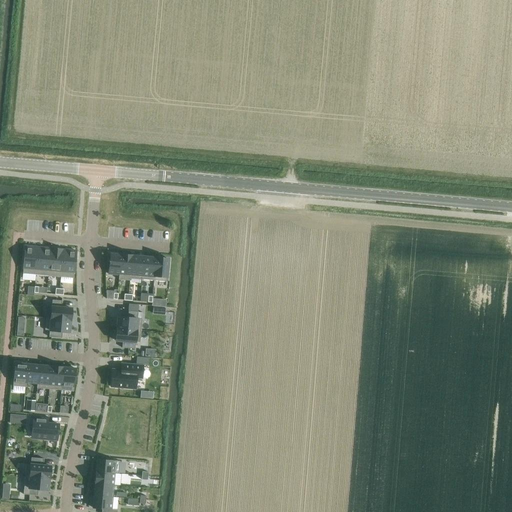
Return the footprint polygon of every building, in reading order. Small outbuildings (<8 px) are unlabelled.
[(25,245),(23,273),(36,274),(38,246),(25,245)] [(38,246),(36,274),(48,276),(51,247),(38,246)] [(51,247),(48,276),(61,277),(64,249),(51,247)] [(64,249),(61,277),(74,278),(77,250),(64,249)] [(110,252),(108,274),(119,275),(121,253),(110,252)] [(119,275),(119,279),(130,280),(130,278),(132,255),(121,253),(119,275)] [(132,255),(130,278),(142,279),(144,256),(132,255)] [(144,256),(142,279),(154,280),(156,257),(155,257),(144,256)] [(156,257),(154,280),(166,281),(166,278),(168,258),(156,257)] [(51,306),(50,318),(71,320),(72,308),(61,307),(62,301),(61,301),(52,300),(52,306),(51,306)] [(117,316),(116,328),(140,330),(141,318),(139,318),(137,318),(138,312),(137,312),(128,311),(128,317),(117,316)] [(46,318),(45,329),(49,330),(50,330),(49,337),(61,338),(62,331),(70,332),(71,320),(50,318),(46,318)] [(115,329),(114,342),(122,342),(122,348),(134,348),(134,343),(136,343),(139,344),(139,343),(140,331),(137,331),(115,329)] [(156,349),(145,348),(144,356),(155,357),(156,349)] [(149,358),(136,357),(136,364),(144,365),(148,365),(149,358)] [(14,362),(12,386),(13,386),(24,387),(25,387),(25,383),(27,363),(14,362)] [(27,363),(25,383),(37,384),(39,364),(38,364),(27,363)] [(111,371),(110,387),(136,390),(137,379),(138,379),(139,379),(142,379),(143,368),(143,365),(136,364),(121,363),(121,370),(112,369),(111,371)] [(37,384),(37,388),(49,389),(51,365),(39,364),(37,384)] [(51,365),(49,389),(61,390),(63,366),(51,365)] [(63,366),(61,390),(73,391),(75,367),(63,366)] [(153,391),(141,390),(140,397),(153,399),(153,391)] [(26,400),(25,410),(35,411),(35,401),(26,400)] [(26,415),(10,414),(9,423),(25,424),(26,415)] [(32,416),(31,432),(47,433),(47,440),(57,441),(59,422),(47,421),(47,417),(32,416)] [(26,464),(25,476),(49,478),(50,466),(43,465),(44,459),(31,458),(31,464),(26,464)] [(97,459),(96,472),(114,473),(119,474),(120,461),(97,459)] [(96,472),(95,484),(113,485),(119,486),(120,474),(119,474),(114,473),(96,472)] [(25,476),(23,494),(37,495),(38,489),(48,490),(49,478),(25,476)] [(95,484),(94,495),(112,497),(113,485),(95,484)] [(94,495),(93,508),(102,509),(101,511),(117,511),(117,510),(111,509),(112,497),(94,495)]
